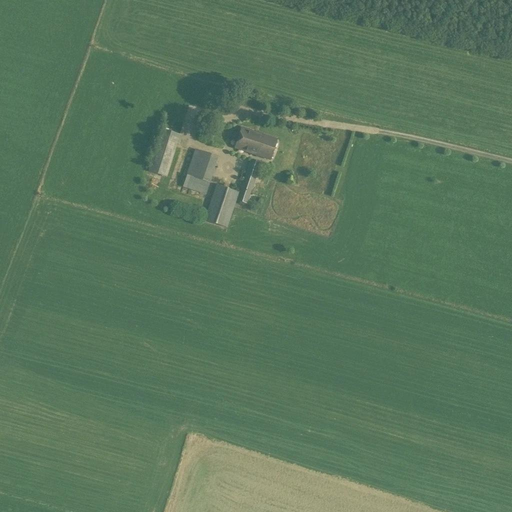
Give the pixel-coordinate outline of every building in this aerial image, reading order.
[(166,178),(184,122),(165,116),(147,171),(166,178)] [(270,159),(276,141),(265,137),(265,136),(241,128),(235,148),(258,156),(258,155),(262,157),(270,159)] [(205,195),(217,156),(195,149),(183,188),(205,195)] [(237,201),(246,204),(256,176),(260,163),(250,160),(237,201)] [(235,201),(237,193),(216,185),(204,221),(226,228),(232,209),(235,201)]
